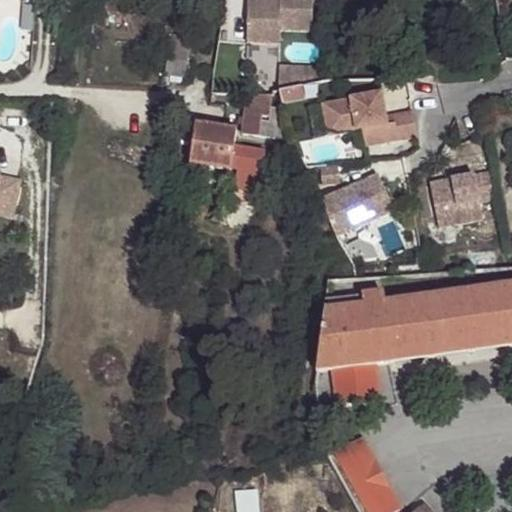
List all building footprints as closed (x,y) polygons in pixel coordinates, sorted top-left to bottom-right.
[(277,1),(252,1),(252,45),(285,45),(285,31),(316,32),(316,0),(284,0),(284,1),(277,1)] [(117,26),(120,9),(90,3),(87,21),(117,26)] [(164,62),(161,76),(181,80),(187,46),(160,41),(156,60),(164,62)] [(271,88),(275,102),(298,100),(297,86),(331,83),(330,66),(276,64),(275,88),(271,88)] [(381,95),(322,105),(328,136),(362,130),(365,146),(417,137),(412,112),(393,115),(394,124),(386,125),(385,117),(381,95)] [(248,98),(243,138),(286,143),(278,112),(271,111),(272,100),(248,98)] [(385,117),(386,125),(394,124),(393,115),(385,117)] [(235,132),(194,127),(188,167),(230,173),(234,140),(235,132)] [(264,157),(239,154),(233,208),(258,211),(264,157)] [(336,169),(322,170),(324,185),(338,183),(336,169)] [(490,173),(431,184),(438,228),(481,220),(479,202),(494,200),(490,173)] [(377,176),(320,201),(335,237),(393,211),(377,176)] [(0,220),(13,223),(21,186),(0,181),(0,220)] [(327,303),(316,374),(334,372),(339,405),(379,399),(375,366),(511,346),(511,286),(385,305),(383,295),(327,303)] [(360,438),(334,452),(336,455),(359,443),(394,508),(397,506),(360,438)] [(359,443),(336,455),(334,452),(325,457),(329,462),(355,511),(386,511),(394,508),(359,443)]
